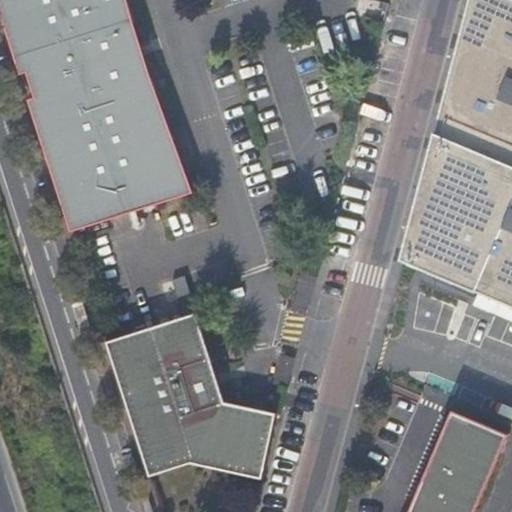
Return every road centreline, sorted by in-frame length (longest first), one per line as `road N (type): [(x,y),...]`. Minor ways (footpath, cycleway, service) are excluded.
road 1 (unclassified): [(302,511),(439,0)]
road 2 (primary): [(126,511),(0,115)]
road 3 (unknown): [(377,511),(438,359)]
